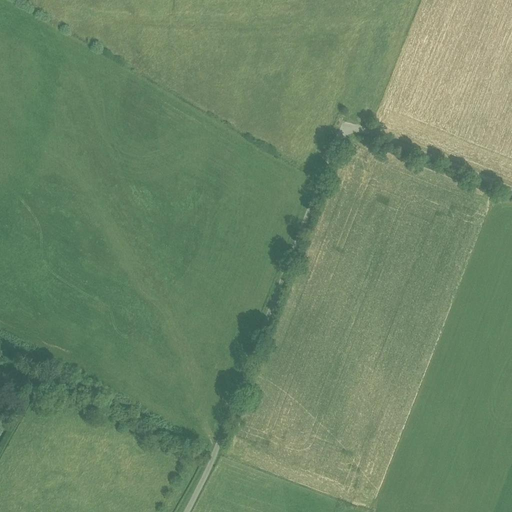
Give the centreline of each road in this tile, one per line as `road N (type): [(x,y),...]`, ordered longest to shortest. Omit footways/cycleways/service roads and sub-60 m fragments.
road 1 (residential): [(186,511),(343,123)]
road 2 (unclassified): [(511,189),(343,123)]
